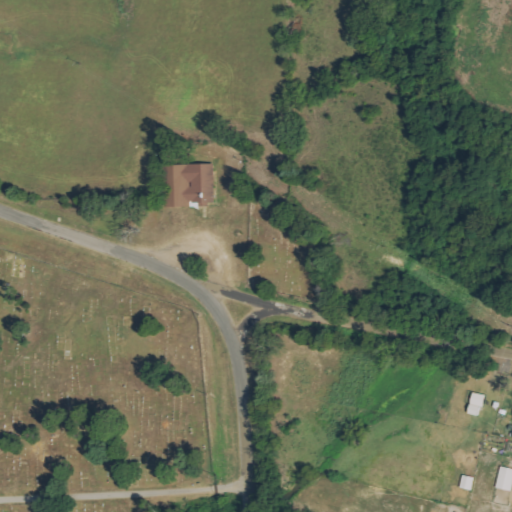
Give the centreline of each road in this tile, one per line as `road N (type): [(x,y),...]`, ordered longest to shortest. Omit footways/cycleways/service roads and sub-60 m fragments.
road 1 (residential): [(366,323),(241,295),(0,209)]
road 2 (residential): [(247,484),(0,501)]
road 3 (residential): [(248,511),(241,295)]
road 4 (residential): [(511,367),(366,323)]
